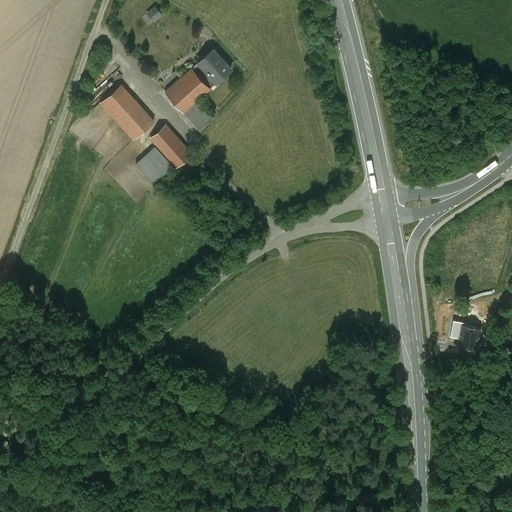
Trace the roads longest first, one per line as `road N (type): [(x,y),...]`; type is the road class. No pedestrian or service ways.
road 1 (unclassified): [(384,207),(257,252),(88,393),(0,428)]
road 2 (unclassified): [(0,298),(107,0)]
road 3 (primary): [(414,390),(412,247),(477,183)]
road 4 (primary): [(338,0),(384,207)]
road 5 (primary): [(384,207),(414,390)]
road 6 (primary): [(414,390),(418,511)]
